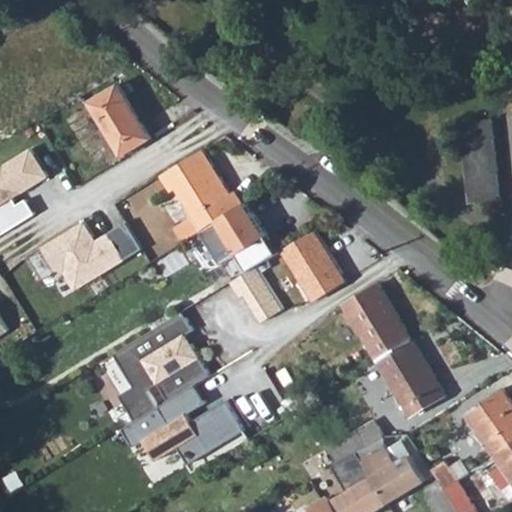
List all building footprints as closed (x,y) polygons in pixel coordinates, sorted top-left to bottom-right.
[(121,84),(92,100),(125,155),(154,137),(121,84)] [(494,120),(462,123),(464,140),(496,136),(494,120)] [(466,156),(498,152),(496,136),(464,140),(466,156)] [(0,232),(2,235),(35,217),(26,203),(17,207),(14,201),(49,177),(32,149),(0,168),(0,232)] [(178,189),(203,230),(220,220),(245,205),(236,190),(230,193),(204,150),(163,174),(173,192),(178,189)] [(468,172),(499,169),(498,152),(466,156),(468,172)] [(470,188),(501,184),(499,169),(468,172),(470,188)] [(471,203),(503,201),(501,184),(470,188),(471,203)] [(280,254),(248,203),(245,205),(220,220),(223,225),(206,235),(223,265),(241,255),(251,272),(259,267),(261,266),(280,254)] [(86,222),(42,249),(56,273),(65,276),(75,293),(143,249),(128,224),(96,239),(86,222)] [(343,274),(317,231),(284,251),(314,300),(337,287),(333,280),(343,274)] [(259,267),(251,272),(231,283),(240,298),(244,297),(262,323),(285,309),(259,267)] [(347,281),(343,274),(333,280),(337,287),(347,281)] [(380,283),(369,289),(373,297),(385,290),(380,283)] [(343,304),(378,360),(414,339),(385,290),(373,297),(369,289),(343,304)] [(120,397),(134,423),(193,386),(209,376),(185,336),(192,332),(184,316),(115,357),(133,388),(120,397)] [(0,318),(0,337),(9,332),(0,318)] [(444,386),(414,339),(378,360),(412,415),(437,402),(431,393),(444,386)] [(193,386),(134,423),(122,431),(134,451),(144,444),(156,462),(179,451),(193,474),(251,440),(226,403),(208,412),(193,386)] [(449,395),(444,386),(431,393),(437,402),(449,395)] [(487,441),(496,455),(511,443),(511,399),(504,388),(467,413),(477,427),(487,441)] [(331,447),(341,463),(360,452),(386,436),(377,420),(331,447)] [(482,443),(487,441),(477,427),(473,431),(482,443)] [(401,461),(386,436),(360,452),(341,463),(328,470),(323,474),(334,494),(312,506),(315,510),(311,511),(374,511),(390,503),(426,480),(411,455),(401,461)] [(511,443),(496,455),(502,462),(511,476),(511,443)] [(463,457),(448,466),(459,480),(460,479),(472,471),(463,457)] [(445,461),(434,469),(447,488),(459,480),(448,466),(445,461)] [(506,487),(511,482),(511,476),(502,462),(493,468),(506,487)] [(462,511),(483,511),(473,497),(490,486),(477,467),(472,471),(460,479),(459,480),(447,488),(462,511)] [(440,511),(462,511),(447,488),(431,498),(440,511)]
